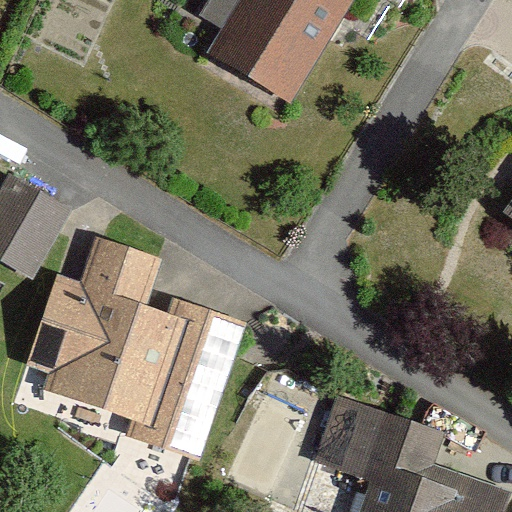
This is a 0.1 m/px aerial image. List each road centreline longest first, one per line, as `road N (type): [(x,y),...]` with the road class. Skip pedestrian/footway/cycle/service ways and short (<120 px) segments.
road 1 (residential): [(290,294),(464,1)]
road 2 (residential): [(0,117),(290,294)]
road 3 (residential): [(290,294),(511,429)]
